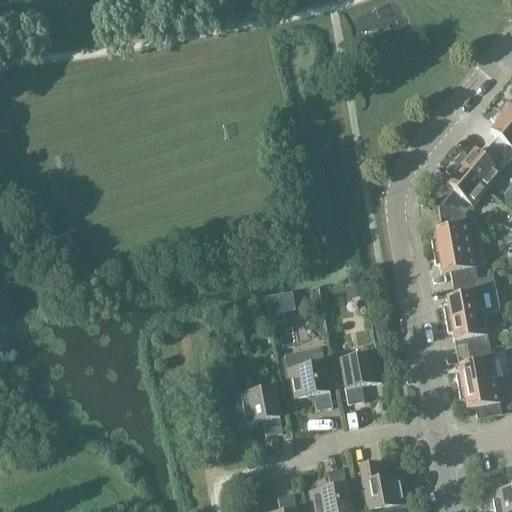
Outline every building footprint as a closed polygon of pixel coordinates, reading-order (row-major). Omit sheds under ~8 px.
[(506,102),(497,112),(511,124),(511,107),(511,108),(506,102)] [(496,140),(488,149),(507,166),(511,160),(511,124),(497,112),(489,122),(495,127),(489,134),(496,140)] [(461,155),(453,165),(486,193),(500,176),(499,175),(507,166),(488,149),(480,159),(473,153),(467,160),(461,155)] [(451,193),(437,210),(464,217),(471,209),(471,210),(486,193),(453,165),(445,174),(451,180),(445,187),(451,193)] [(430,243),(432,255),(471,248),(467,226),(466,227),(464,217),(437,210),(441,231),(432,233),(434,242),(430,243)] [(449,275),(451,287),(476,282),(474,270),(475,270),(471,248),(432,255),(435,268),(439,267),(440,277),(449,275)] [(478,294),(476,282),(451,287),(453,299),(445,300),(446,310),(442,311),(445,323),(483,316),(479,294),(478,294)] [(461,343),(464,355),(489,350),(486,338),(487,338),(483,316),(445,323),(447,336),(451,335),(453,344),(461,343)] [(491,362),(489,350),(464,355),(466,366),(457,368),(459,377),(455,378),(457,391),(496,384),(492,362),(491,362)] [(320,351),(283,358),(291,402),(312,398),(315,414),(331,411),(320,351)] [(360,390),(381,386),(376,356),(339,363),(347,408),(363,405),(360,390)] [(500,406),(496,384),(457,391),(459,403),(463,403),(465,412),(474,410),(476,422),(501,418),(499,406),(500,406)] [(265,440),(281,436),(273,391),(236,398),(241,427),(262,424),(265,440)] [(358,470),(365,511),(403,511),(398,479),(377,482),(374,467),(358,470)] [(349,511),(342,472),(326,475),(329,491),(308,495),(311,511),(349,511)] [(511,511),(511,491),(486,496),(489,511),(511,511)] [(295,511),(293,498),(277,501),(278,511),(295,511)]
